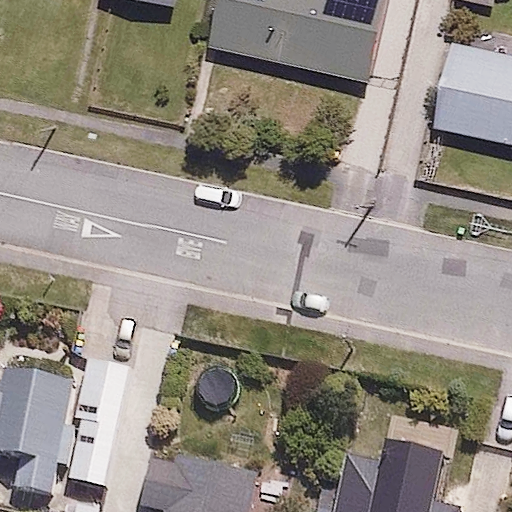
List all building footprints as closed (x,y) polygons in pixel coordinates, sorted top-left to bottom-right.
[(392,0),(219,0),(210,48),(376,82),(392,0)] [(511,47),(447,36),(431,126),(511,141),(511,47)] [(112,490),(129,370),(78,363),(61,482),(112,490)] [(68,379),(0,368),(0,460),(12,462),(8,487),(51,493),(68,379)] [(375,451),(342,446),(330,511),(463,511),(465,504),(439,500),(449,441),(379,429),(375,451)] [(249,511),(259,461),(150,441),(139,504),(165,509),(164,511),(249,511)]
